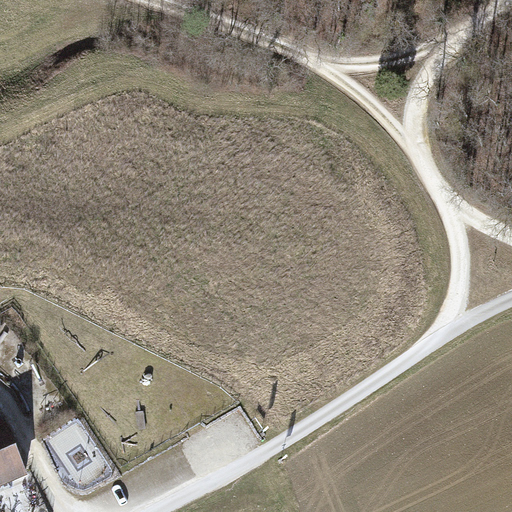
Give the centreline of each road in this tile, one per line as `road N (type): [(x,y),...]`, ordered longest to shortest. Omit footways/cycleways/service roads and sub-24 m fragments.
road 1 (track): [(444,332),(462,267),(451,192),(419,147),(418,99),(441,49),(511,3)]
road 2 (track): [(419,147),(371,99),(323,67),(165,0)]
